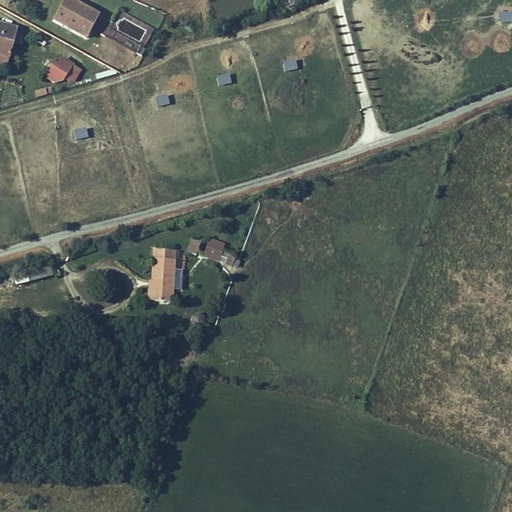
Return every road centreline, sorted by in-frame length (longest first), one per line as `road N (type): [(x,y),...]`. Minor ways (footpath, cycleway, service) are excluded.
road 1 (unclassified): [(0,253),(376,145),(511,88)]
road 2 (unknown): [(376,145),(336,0)]
road 3 (unknown): [(67,272),(87,306),(114,306),(125,298),(122,274),(107,264),(81,267)]
